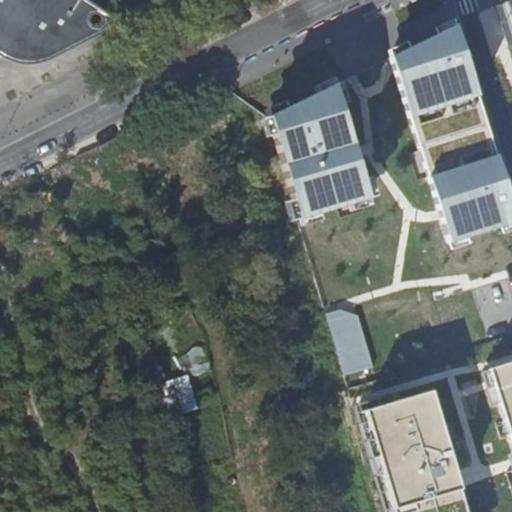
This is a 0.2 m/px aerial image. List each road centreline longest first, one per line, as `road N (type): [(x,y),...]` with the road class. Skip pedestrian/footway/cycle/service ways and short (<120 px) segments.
road 1 (tertiary): [(0,165),(330,0)]
road 2 (residential): [(464,0),(511,151)]
